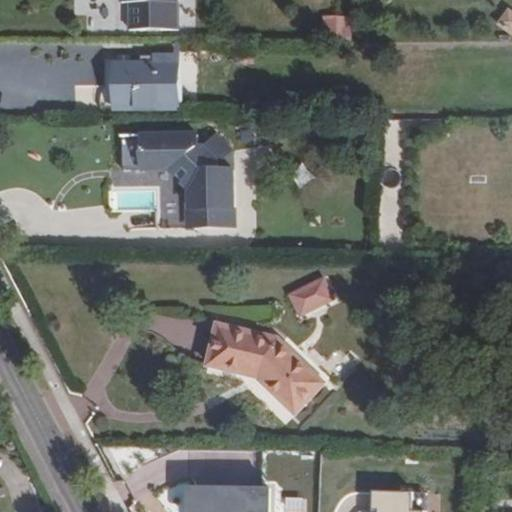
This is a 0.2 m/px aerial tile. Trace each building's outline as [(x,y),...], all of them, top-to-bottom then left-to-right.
[(126,0),(129,28),(179,26),(178,0),(126,0)] [(501,26),(511,31),(511,9),(510,9),(501,26)] [(468,73),(498,73),(498,43),(468,43),(468,73)] [(178,111),(177,56),(152,56),(152,64),(115,64),(115,110),(178,111)] [(202,130),(118,131),(120,169),(167,169),(183,183),(185,224),(236,224),(233,159),(225,141),(202,130)] [(324,299),(290,299),(289,319),(324,320),(324,299)] [(260,376),(295,411),(321,384),(278,344),(220,329),(211,364),(260,376)] [(184,511),(269,511),(270,487),(185,485),(184,511)] [(434,511),(434,499),(382,498),(381,511),(434,511)]
